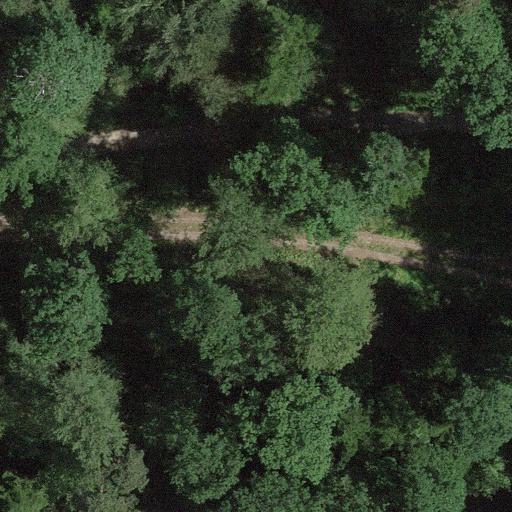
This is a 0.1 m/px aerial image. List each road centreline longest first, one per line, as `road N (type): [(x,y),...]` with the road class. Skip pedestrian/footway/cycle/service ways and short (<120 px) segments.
road 1 (track): [(511,344),(263,279),(0,238)]
road 2 (track): [(0,125),(511,144)]
